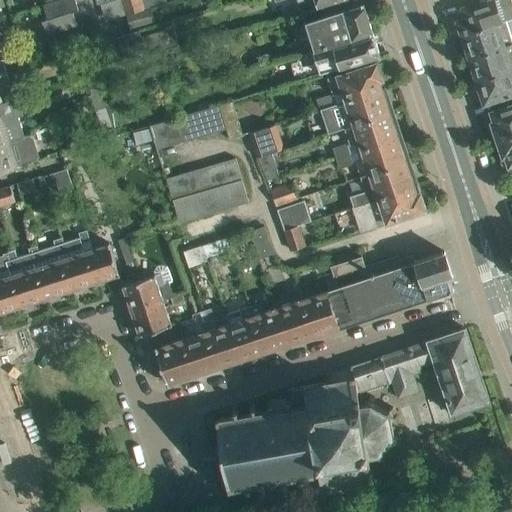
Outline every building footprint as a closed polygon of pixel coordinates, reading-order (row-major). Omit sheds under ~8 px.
[(75,0),(53,0),(42,4),(47,19),(73,11),(78,9),(75,0)] [(142,0),(121,0),(126,15),(145,9),(142,0)] [(165,0),(142,0),(145,9),(151,7),(152,7),(167,3),(165,0)] [(296,0),(300,13),(319,8),(322,7),(343,0),(296,0)] [(465,18),(457,21),(461,34),(503,20),(511,17),(511,5),(510,0),(486,0),(481,2),(462,8),(463,11),(465,18)] [(323,16),(304,23),(312,51),(313,50),(336,44),(346,41),(353,39),(372,33),(363,4),(325,16),(323,16)] [(145,9),(126,15),(129,28),(155,22),(152,7),(151,7),(145,9)] [(47,19),(42,21),(47,36),(78,26),(73,11),(47,19)] [(462,37),(460,41),(461,46),(465,47),(469,56),(469,57),(511,42),(511,17),(503,20),(461,34),(462,37)] [(136,31),(111,39),(119,65),(144,57),(144,56),(138,37),(136,31)] [(157,31),(138,37),(144,56),(163,50),(157,31)] [(313,50),(312,51),(319,74),(341,69),(360,63),(380,57),(373,37),(354,43),(347,45),(346,41),(336,44),(313,50)] [(470,60),(467,64),(469,69),(473,70),(476,79),(511,67),(511,42),(469,57),(470,60)] [(329,79),(334,94),(330,96),(330,94),(316,99),(319,109),(381,88),(379,81),(382,80),(376,63),(329,79)] [(477,83),(475,87),(476,92),(481,93),(484,104),(503,97),(511,95),(511,94),(511,67),(476,79),(476,80),(477,83)] [(0,89),(11,86),(6,71),(0,72),(0,104),(18,99),(18,98),(3,103),(0,94),(0,89)] [(109,104),(103,72),(89,76),(92,94),(87,97),(94,109),(109,104)] [(389,113),(381,88),(319,109),(327,134),(345,128),(389,113)] [(511,134),(511,94),(511,95),(511,98),(511,104),(490,112),(493,121),(490,122),(492,126),(489,129),(491,136),(495,137),(496,140),(511,134)] [(0,145),(25,138),(18,117),(23,115),(18,99),(0,104),(0,145)] [(243,134),(232,101),(220,104),(227,128),(226,129),(229,138),(243,134)] [(213,133),(226,129),(227,128),(220,104),(206,108),(213,133)] [(199,137),(213,133),(206,108),(192,113),(199,137)] [(185,141),(199,137),(192,113),(178,117),(185,141)] [(345,128),(351,144),(348,145),(347,143),(332,147),(336,158),(397,137),(389,113),(345,128)] [(171,146),(185,141),(178,117),(163,121),(171,146)] [(156,150),(171,146),(163,121),(149,125),(156,150)] [(275,124),(249,133),(257,157),(259,157),(271,153),(283,149),(275,124)] [(511,134),(496,140),(502,157),(500,161),(502,166),(505,168),(511,165),(511,134)] [(0,172),(33,163),(36,161),(35,158),(38,157),(31,137),(29,137),(29,136),(25,138),(0,145),(0,172)] [(353,162),(356,160),(362,177),(405,162),(397,137),(336,158),(339,169),(354,164),(353,162)] [(271,153),(259,157),(266,180),(279,176),(271,154),(271,153)] [(242,180),(235,158),(222,161),(229,184),(242,180)] [(222,161),(208,166),(215,188),(229,184),(222,161)] [(352,207),(413,187),(405,162),(362,177),(366,191),(363,192),(363,191),(348,196),(352,207)] [(208,166),(195,170),(202,192),(215,188),(208,166)] [(67,168),(43,176),(46,188),(56,184),(59,194),(73,190),(67,168)] [(195,170),(181,174),(188,196),(202,192),(195,170)] [(181,174),(166,178),(173,201),(188,196),(181,174)] [(20,195),(36,190),(32,178),(17,183),(20,195)] [(236,206),(249,202),(242,180),(229,184),(236,206)] [(292,181),(270,189),(276,206),(298,199),(292,181)] [(222,210),(236,206),(229,184),(215,188),(222,210)] [(0,202),(1,206),(15,202),(11,186),(0,189),(0,202)] [(352,207),(359,231),(378,226),(406,217),(425,210),(419,193),(416,194),(413,187),(352,207)] [(208,214),(222,210),(215,188),(202,192),(208,214)] [(195,218),(208,214),(202,192),(188,196),(195,218)] [(173,201),(179,222),(195,218),(188,196),(173,201)] [(302,202),(277,211),(283,230),(299,225),(309,222),(302,202)] [(306,246),(299,225),(283,230),(290,251),(306,246)] [(264,226),(250,231),(259,259),(273,254),(264,226)] [(79,232),(82,243),(91,241),(87,229),(79,232)] [(79,232),(78,232),(79,237),(64,242),(62,237),(54,239),(60,259),(59,259),(70,291),(95,283),(85,251),(84,251),(82,243),(79,232)] [(126,237),(118,240),(126,262),(133,281),(122,285),(124,291),(130,311),(162,300),(162,301),(171,297),(174,296),(173,295),(169,282),(172,281),(169,270),(166,267),(163,265),(159,265),(156,267),(154,271),(154,274),(153,275),(141,279),(134,259),(126,237)] [(190,263),(233,250),(229,238),(186,251),(190,263)] [(45,299),(70,291),(59,259),(60,259),(54,239),(53,240),(55,245),(39,250),(37,245),(29,248),(45,299)] [(109,243),(85,251),(95,283),(120,275),(109,243)] [(20,307),(45,299),(29,248),(28,248),(30,253),(17,257),(17,255),(6,258),(11,274),(10,275),(20,307)] [(0,313),(20,307),(10,275),(11,274),(6,258),(17,255),(15,249),(3,253),(3,255),(0,255),(0,313)] [(338,329),(453,291),(449,278),(453,277),(444,252),(414,262),(413,256),(400,261),(398,256),(365,267),(361,256),(331,266),(332,271),(337,287),(326,291),(338,329)] [(313,337),(338,329),(326,291),(337,287),(332,271),(323,274),(326,285),(320,287),(321,292),(302,299),(298,287),(297,287),(313,337)] [(276,307),(288,345),(313,337),(297,287),(287,290),(292,302),(276,307)] [(174,296),(171,297),(173,305),(184,302),(181,294),(174,296)] [(162,300),(130,311),(139,336),(170,325),(162,301),(162,300)] [(288,345),(276,307),(262,312),(259,303),(258,303),(249,306),(265,353),(288,345)] [(226,314),(229,323),(241,361),(265,353),(249,306),(226,314)] [(218,368),(241,361),(229,323),(216,327),(213,319),(214,318),(211,308),(199,312),(218,368)] [(218,368),(199,312),(191,315),(192,318),(191,318),(196,334),(183,338),(179,322),(177,323),(182,338),(195,376),(218,368)] [(302,495),(374,483),(369,456),(377,454),(380,460),(385,458),(382,452),(392,440),(399,442),(400,437),(394,435),(390,415),(396,411),(393,407),(387,411),(373,404),(375,397),(369,396),(368,403),(360,405),(358,394),(392,382),(398,399),(420,391),(414,375),(420,372),(422,368),(421,365),(434,361),(451,414),(489,401),(465,328),(325,374),(327,382),(287,389),(288,393),(291,393),(292,397),(267,401),(269,411),(255,413),(254,404),(250,404),(251,414),(238,416),(236,407),(232,407),(233,417),(216,420),(221,447),(205,450),(207,466),(223,464),(228,490),(245,487),(247,497),(251,496),(250,487),(263,484),(265,494),(269,493),(268,484),(281,481),(283,490),(301,487),(302,495)] [(182,338),(154,347),(163,373),(166,383),(169,385),(195,376),(182,338)] [(412,491),(419,511),(438,504),(431,484),(412,491)] [(511,511),(511,496),(480,507),(477,497),(459,503),(461,511),(511,511)]
